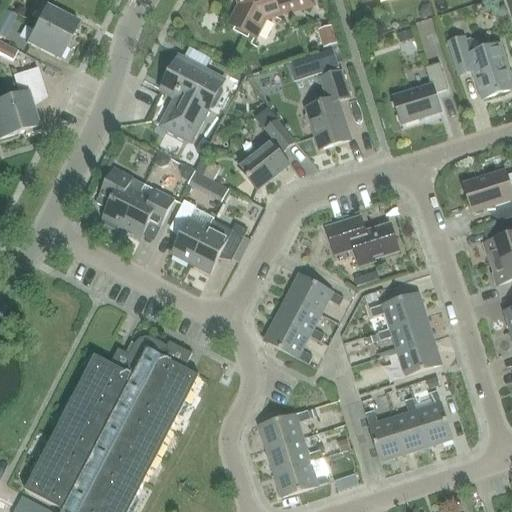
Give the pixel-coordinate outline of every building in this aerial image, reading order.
[(255,37),(264,19),(287,12),(287,13),(312,5),(310,0),(239,0),(242,7),(240,7),(230,26),(255,39),(256,38),(255,37)] [(36,25),(69,42),(79,24),(46,6),(36,25)] [(321,44),(333,40),(328,24),(316,28),(321,44)] [(60,61),(69,42),(36,25),(26,44),(60,61)] [(404,57),(418,53),(413,35),(400,39),(404,57)] [(511,91),(511,86),(499,46),(470,56),(465,39),(448,45),(459,77),(474,72),(483,100),(511,91)] [(176,99),(161,128),(190,144),(209,110),(211,111),(215,109),(223,94),(222,89),(220,88),(223,82),(179,59),(174,67),(169,68),(163,79),(166,84),(164,86),(180,95),(178,100),(176,99)] [(440,114),(435,98),(449,94),(440,67),(426,72),(431,87),(394,99),(402,126),(440,114)] [(8,99),(19,135),(24,133),(25,136),(40,132),(31,103),(46,98),(37,69),(13,77),(19,95),(8,99)] [(350,142),(338,103),(350,99),(341,73),(320,79),(328,102),(306,109),(320,152),(350,142)] [(0,140),(19,135),(8,99),(0,101),(0,140)] [(266,131),(283,153),(294,145),(277,122),(266,131)] [(289,166),(270,143),(239,168),(257,191),(259,190),(258,189),(277,174),(278,175),(289,166)] [(201,173),(213,180),(221,167),(209,160),(201,173)] [(133,180),(114,170),(102,193),(102,194),(103,193),(113,198),(102,220),(104,221),(102,224),(117,232),(119,228),(122,230),(140,195),(129,189),(133,180)] [(473,215),(499,206),(503,220),(511,216),(511,175),(507,177),(505,172),(463,186),(473,215)] [(140,195),(122,230),(141,240),(152,218),(163,224),(162,225),(163,225),(175,202),(155,192),(151,200),(140,195)] [(196,208),(184,203),(170,229),(182,235),(171,256),(191,266),(209,231),(214,220),(195,210),(196,208)] [(390,226),(365,234),(361,218),(326,229),(335,256),(354,250),(360,268),(375,263),(375,261),(399,253),(390,226)] [(491,266),(511,259),(511,222),(504,225),(508,238),(482,246),(486,257),(488,257),(491,266)] [(209,231),(191,266),(210,276),(222,254),(232,260),(231,261),(232,261),(247,232),(236,226),(233,232),(225,228),(220,236),(209,231)] [(511,259),(491,266),(494,275),(492,276),(496,288),(511,282),(511,259)] [(287,299),(321,316),(328,302),(340,308),(344,300),(299,276),(287,299)] [(390,331),(426,319),(419,295),(370,310),(373,319),(385,315),(390,331)] [(313,331),(321,316),(287,299),(276,320),(309,338),(320,344),(324,337),(313,331)] [(511,309),(503,312),(510,333),(511,332),(511,309)] [(426,319),(390,331),(378,334),(380,342),(392,338),(397,354),(434,343),(426,319)] [(302,353),(309,338),(276,320),(264,343),(309,366),(313,358),(302,353)] [(128,511),(199,378),(184,370),(192,355),(169,342),(168,346),(152,339),(147,338),(142,339),(138,341),(135,344),(129,356),(118,350),(111,365),(95,356),(25,492),(62,511),(61,511),(37,511),(26,507),(23,506),(19,507),(15,511),(128,511)] [(441,367),(434,343),(397,354),(402,370),(390,374),(393,382),(441,367)] [(387,357),(356,361),(358,380),(389,377),(387,357)] [(417,412),(428,449),(452,441),(437,393),(428,395),(432,407),(417,412)] [(428,449),(417,412),(413,400),(405,403),(409,415),(393,420),(405,456),(428,449)] [(267,452),(303,441),(298,425),(310,421),(308,413),(259,428),(267,452)] [(381,464),(405,456),(393,420),(378,425),(374,413),(365,415),(381,464)] [(274,475),(310,464),(322,460),(320,452),(308,456),(303,441),(267,452),(274,475)] [(315,480),(310,464),(274,475),(282,499),(330,484),(327,476),(315,480)] [(355,476),(349,478),(352,488),(358,486),(355,476)]
